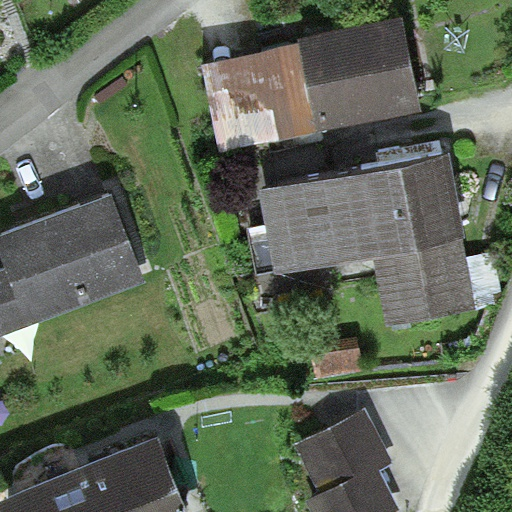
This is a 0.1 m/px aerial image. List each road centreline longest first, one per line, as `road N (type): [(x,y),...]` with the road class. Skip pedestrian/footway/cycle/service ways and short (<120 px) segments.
road 1 (track): [(440,511),(511,304)]
road 2 (residential): [(161,0),(0,129)]
